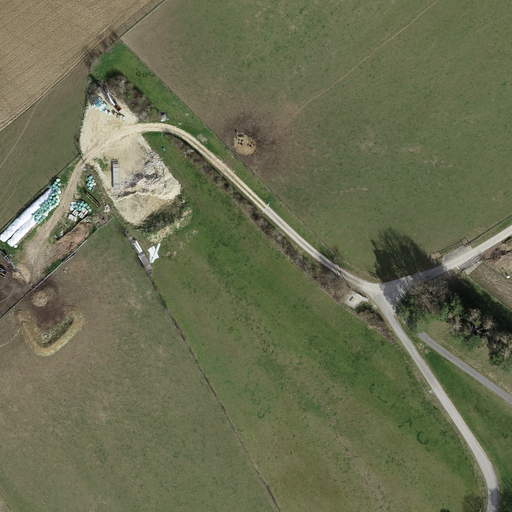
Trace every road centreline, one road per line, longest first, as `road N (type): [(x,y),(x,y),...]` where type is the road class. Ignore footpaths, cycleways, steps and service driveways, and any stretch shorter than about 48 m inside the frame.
road 1 (unclassified): [(511,228),(397,284),(388,297),(400,331),(490,477),(489,511)]
road 2 (track): [(83,160),(133,128),(179,132),(333,267),(388,297)]
road 3 (track): [(511,402),(421,335),(388,297)]
